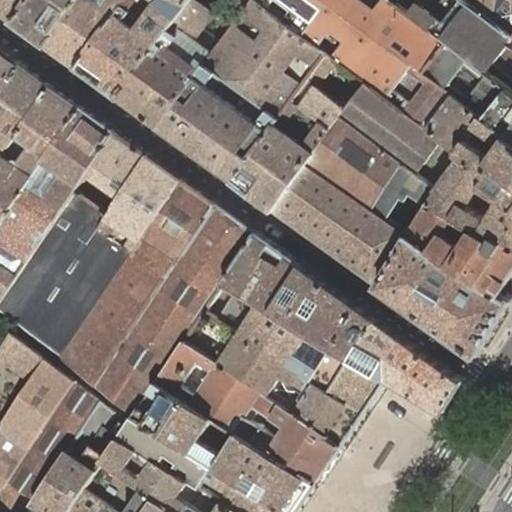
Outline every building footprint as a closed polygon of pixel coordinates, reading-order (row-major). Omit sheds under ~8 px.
[(28,0),(0,0),(0,7),(16,19),(28,0)] [(28,0),(16,19),(48,42),(77,0),(28,0)] [(79,65),(127,0),(77,0),(48,42),(79,65)] [(122,96),(192,0),(127,0),(79,65),(122,96)] [(162,125),(254,0),(192,0),(122,96),(162,125)] [(236,178),(330,51),(260,0),(254,0),(162,125),(236,178)] [(511,200),(511,132),(489,116),(488,115),(457,91),(436,76),(425,68),(334,0),(260,0),(330,51),(370,82),(409,112),(430,126),(445,139),(463,151),(465,152),(492,174),(485,184),(507,197),(511,200)] [(334,0),(425,68),(448,38),(440,32),(396,0),(334,0)] [(396,0),(440,32),(448,38),(482,64),(511,86),(511,87),(511,40),(504,34),(509,27),(497,19),(472,0),(396,0)] [(511,0),(472,0),(497,19),(511,0)] [(511,29),(511,0),(497,19),(509,27),(511,29)] [(511,87),(511,86),(482,64),(448,38),(425,68),(436,76),(457,91),(488,115),(489,116),(511,132),(511,87)] [(0,98),(25,63),(26,61),(0,43),(0,98)] [(345,115),(370,82),(330,51),(236,178),(276,208),(309,163),(335,129),(345,115)] [(0,163),(56,84),(25,63),(0,98),(0,163)] [(511,239),(511,200),(507,197),(485,184),(492,174),(465,152),(463,151),(445,139),(430,126),(409,112),(370,82),(345,115),(392,150),(420,172),(421,172),(440,186),(444,189),(434,203),(458,215),(480,228),(497,237),(500,233),(511,239)] [(0,230),(86,105),(56,84),(0,163),(0,230)] [(119,130),(86,105),(0,230),(0,303),(22,272),(32,258),(79,188),(83,182),(90,172),(119,130)] [(505,292),(511,281),(511,239),(500,233),(497,237),(480,228),(458,215),(434,203),(444,189),(440,186),(421,172),(420,172),(392,150),(345,115),(335,129),(309,163),(368,204),(388,217),(405,194),(408,189),(413,192),(432,205),(412,234),(415,236),(433,248),(441,254),(505,292)] [(152,153),(119,130),(90,172),(124,195),(152,153)] [(186,177),(152,153),(124,195),(112,213),(111,214),(102,228),(110,234),(128,246),(136,251),(145,237),(186,177)] [(276,208),(384,286),(415,236),(412,234),(388,217),(368,204),(309,163),(276,208)] [(65,356),(97,382),(220,201),(186,177),(145,237),(136,251),(65,355),(65,356)] [(22,272),(0,303),(0,305),(65,355),(136,251),(128,246),(110,234),(102,228),(111,214),(112,213),(79,188),(32,258),(22,272)] [(189,338),(208,310),(229,280),(260,231),(220,201),(97,382),(138,413),(145,403),(155,389),(162,379),(189,338)] [(260,231),(229,280),(263,299),(277,308),(285,295),(298,276),(305,264),(260,231)] [(511,303),(511,295),(505,292),(441,254),(433,248),(415,236),(384,286),(478,354),(482,353),(511,303)] [(356,355),(392,378),(393,377),(445,409),(447,408),(465,380),(465,378),(381,317),(305,264),(298,276),(285,295),(277,308),(313,330),(337,345),(356,355)] [(277,308),(263,299),(229,280),(208,310),(243,332),(370,410),(392,378),(356,355),(337,345),(313,330),(277,308)] [(349,442),(370,410),(243,332),(208,310),(189,338),(225,361),(286,401),(349,442)] [(0,355),(16,331),(0,320),(0,355)] [(0,434),(51,357),(16,331),(0,355),(0,434)] [(323,480),(349,442),(286,401),(225,361),(189,338),(162,379),(171,385),(219,416),(243,430),(275,450),(323,480)] [(0,496),(11,480),(12,481),(79,378),(51,357),(0,434),(0,496)] [(73,449),(106,399),(79,378),(12,481),(11,480),(0,496),(0,511),(31,511),(33,511),(39,501),(40,499),(73,449)] [(297,511),(300,511),(323,480),(275,450),(243,430),(229,453),(205,438),(219,416),(171,385),(162,379),(155,389),(165,395),(155,410),(145,403),(138,413),(149,420),(297,511)] [(124,434),(134,419),(106,399),(73,449),(40,499),(39,501),(33,511),(31,511),(71,511),(88,487),(101,467),(108,457),(124,434)] [(246,511),(297,511),(149,420),(138,413),(134,419),(124,434),(144,447),(159,456),(193,478),(205,486),(227,500),(229,501),(246,511)] [(246,511),(229,501),(227,500),(205,486),(193,478),(159,456),(144,447),(124,434),(108,457),(149,485),(189,511),(246,511)] [(189,511),(149,485),(108,457),(101,467),(88,487),(124,511),(189,511)] [(124,511),(88,487),(71,511),(124,511)]
